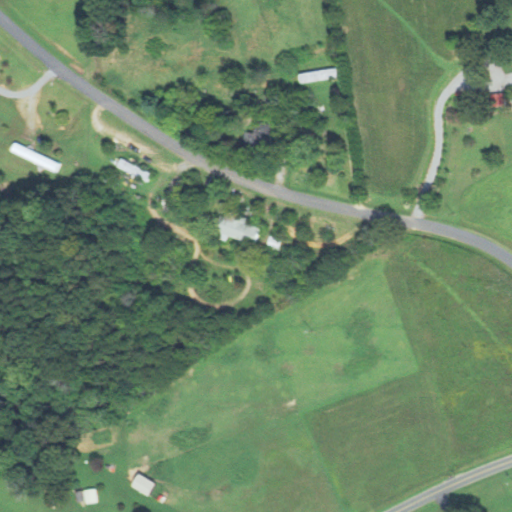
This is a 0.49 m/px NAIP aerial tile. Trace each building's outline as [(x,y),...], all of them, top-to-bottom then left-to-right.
[(347,77),(346,67),(303,72),(304,81),(347,77)] [(505,91),(490,93),(491,106),(507,104),(505,91)] [(198,127),(208,131),(217,108),(207,104),(198,127)] [(270,153),(278,123),(257,118),(249,147),(270,153)] [(58,171),(62,162),(19,142),(15,151),(58,171)] [(120,165),(149,180),(153,172),(124,157),(120,165)] [(198,209),(204,193),(187,186),(181,203),(198,209)] [(249,223),(250,217),(224,210),(218,232),(258,243),(263,227),(249,223)]
